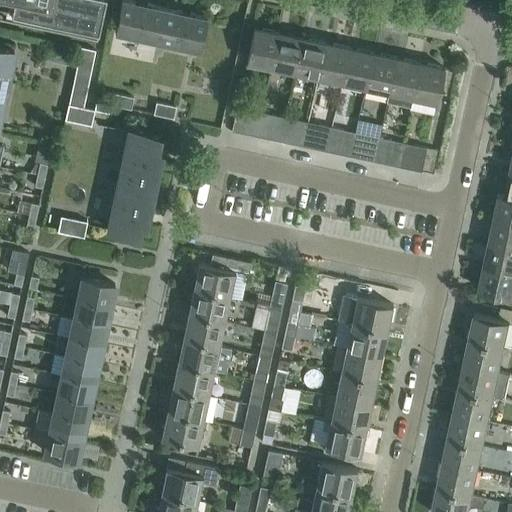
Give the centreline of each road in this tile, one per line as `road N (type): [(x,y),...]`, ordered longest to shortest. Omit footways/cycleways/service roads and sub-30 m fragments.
road 1 (residential): [(388,511),(491,29)]
road 2 (residential): [(491,29),(351,0)]
